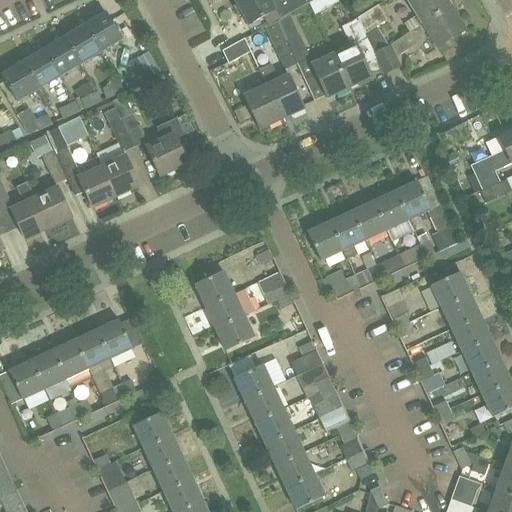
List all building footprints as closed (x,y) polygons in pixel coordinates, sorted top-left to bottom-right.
[(278,0),(271,0),(270,1),(269,0),(243,0),(236,4),(236,5),(232,6),(238,17),(242,15),(247,25),(274,11),(279,19),(313,0),(281,0),(280,1),(278,0)] [(429,19),(450,6),(446,0),(406,0),(422,24),(429,19)] [(378,5),(357,18),(364,34),(365,35),(373,53),(388,46),(377,27),(387,20),(378,5)] [(465,29),(450,6),(429,19),(422,24),(436,47),(465,29)] [(104,12),(83,24),(99,52),(120,39),(104,12)] [(290,15),(278,21),(277,21),(296,64),(310,58),(290,15)] [(375,57),(373,53),(365,35),(364,34),(357,18),(340,26),(349,44),(332,52),(348,88),(371,77),(364,62),(375,57)] [(296,64),(277,21),(265,27),(285,69),(296,64)] [(99,52),(83,24),(62,37),(79,64),(99,52)] [(373,53),(375,57),(383,74),(399,66),(395,56),(420,40),(413,29),(391,44),(388,46),(373,53)] [(79,64),(62,37),(41,49),(58,77),(79,64)] [(250,51),(244,38),(222,51),(228,64),(250,51)] [(21,62),(37,89),(58,77),(41,49),(39,46),(29,52),(31,56),(21,62)] [(152,83),(163,77),(148,52),(138,59),(152,83)] [(332,52),(309,63),(326,98),(348,88),(332,52)] [(37,89),(21,62),(0,74),(16,101),(37,89)] [(287,74),(277,79),(270,65),(259,70),(266,84),(265,84),(281,119),(304,109),(287,74)] [(147,86),(143,76),(125,84),(130,95),(147,86)] [(119,81),(101,89),(106,100),(123,91),(119,81)] [(75,91),(80,99),(85,110),(102,102),(97,91),(93,93),(88,83),(75,91)] [(281,119),(265,84),(242,95),(259,130),(281,119)] [(111,101),(115,109),(133,148),(145,142),(123,95),(111,101)] [(58,109),(63,120),(80,112),(75,101),(58,109)] [(133,148),(115,109),(104,114),(122,153),(133,148)] [(47,114),(30,122),(35,133),(52,125),(47,114)] [(161,139),(145,147),(159,176),(186,164),(175,139),(183,135),(175,117),(156,126),(161,139)] [(79,118),(56,129),(65,147),(88,136),(79,118)] [(65,180),(77,174),(65,147),(56,129),(44,134),(52,151),(65,180)] [(494,171),(511,162),(511,129),(498,136),(504,149),(470,165),(481,190),(499,182),(494,171)] [(0,148),(16,142),(11,131),(0,136),(0,148)] [(65,180),(52,151),(41,156),(55,185),(65,180)] [(124,156),(101,167),(115,197),(138,186),(124,156)] [(115,197),(101,167),(77,177),(92,208),(115,197)] [(416,179),(394,190),(408,220),(430,209),(416,179)] [(47,229),(33,198),(26,183),(16,187),(23,202),(10,208),(24,240),(47,229)] [(0,185),(0,209),(9,205),(0,185)] [(56,187),(33,198),(47,229),(70,218),(56,187)] [(408,220),(394,190),(372,200),(386,230),(408,220)] [(386,230),(372,200),(350,211),(364,240),(386,230)] [(364,240),(350,211),(328,221),(342,251),(364,240)] [(328,221),(306,231),(320,261),(342,251),(328,221)] [(439,253),(458,244),(450,228),(432,235),(439,253)] [(429,240),(420,245),(426,258),(435,254),(429,240)] [(411,249),(417,263),(419,263),(418,262),(426,258),(420,245),(417,246),(411,249)] [(260,265),(273,259),(272,258),(268,251),(256,256),(260,265)] [(385,261),(376,265),(382,279),(389,276),(390,276),(405,269),(398,255),(385,261)] [(367,269),(374,284),(375,283),(375,282),(382,279),(376,265),(367,269)] [(204,306),(233,292),(223,270),(194,284),(204,306)] [(440,306),(469,293),(459,271),(430,284),(440,306)] [(361,289),(355,275),(345,279),(352,293),(353,293),(358,290),(359,291),(361,289)] [(272,291),(277,300),(289,294),(286,288),(286,287),(285,285),(272,291)] [(386,309),(403,301),(398,290),(381,298),(386,309)] [(233,292),(204,306),(214,328),(244,314),(233,292)] [(469,293),(440,306),(451,328),(480,315),(469,293)] [(289,294),(277,300),(281,309),(294,303),(293,302),(292,302),(289,294)] [(406,313),(390,320),(392,323),(392,322),(396,330),(410,323),(406,313)] [(244,314),(214,328),(225,350),(254,336),(244,314)] [(490,337),(480,315),(451,328),(461,350),(490,337)] [(131,348),(122,329),(118,320),(96,330),(109,358),(131,348)] [(399,337),(398,337),(399,338),(414,331),(410,323),(396,330),(399,337)] [(96,330),(74,340),(87,369),(109,358),(96,330)] [(490,337),(461,350),(471,372),(500,358),(490,337)] [(87,369),(74,340),(52,351),(66,379),(87,369)] [(313,344),(312,342),(300,348),(304,357),(316,352),(315,349),(315,350),(312,345),(313,344)] [(52,351),(30,361),(44,389),(66,379),(52,351)] [(425,357),(411,364),(412,366),(413,366),(416,372),(429,366),(425,357)] [(500,358),(471,372),(481,394),(510,380),(500,358)] [(44,389),(30,361),(9,371),(22,400),(44,389)] [(244,400),(273,387),(263,365),(234,378),(244,400)] [(434,376),(429,366),(416,372),(419,380),(419,381),(419,382),(434,376)] [(315,383),(319,392),(332,386),(328,379),(329,379),(328,377),(315,383)] [(130,380),(121,384),(128,397),(136,393),(130,380)] [(511,384),(510,380),(481,394),(491,416),(511,405),(511,384)] [(128,397),(121,384),(100,394),(106,408),(120,402),(120,401),(128,397)] [(335,394),(332,386),(319,392),(324,401),(337,395),(336,393),(335,394)] [(273,387),(244,400),(254,422),(283,408),(273,387)] [(86,400),(78,404),(84,417),(91,414),(91,415),(93,414),(86,400)] [(436,416),(450,410),(446,401),(431,407),(432,410),(433,409),(436,416)] [(84,417),(78,404),(68,409),(75,422),(76,422),(76,421),(84,417)] [(283,408),(254,422),(264,444),(293,430),(283,408)] [(454,419),(450,410),(436,416),(440,424),(439,424),(440,426),(454,419)] [(143,447),(172,434),(162,412),(133,425),(143,447)] [(60,429),(62,428),(56,414),(46,419),(52,433),(54,432),(54,431),(60,429)] [(511,419),(503,423),(507,433),(511,431),(511,419)] [(336,428),(340,435),(352,430),(349,423),(350,422),(348,420),(335,426),(336,428)] [(96,469),(110,463),(107,458),(116,454),(107,435),(104,429),(84,438),(81,439),(93,463),(93,464),(94,463),(96,469)] [(293,430),(264,444),(274,466),(304,452),(293,430)] [(352,430),(340,435),(344,444),(357,438),(356,437),(352,430)] [(182,456),(172,434),(143,447),(153,469),(182,456)] [(511,444),(503,468),(511,470),(511,444)] [(471,464),(472,465),(470,471),(485,475),(489,459),(477,456),(465,451),(463,447),(453,451),(454,455),(461,470),(471,464)] [(304,452),(274,466),(285,488),(314,474),(304,452)] [(192,478),(182,456),(153,469),(163,491),(192,478)] [(110,464),(110,463),(96,469),(100,478),(101,480),(114,474),(109,464),(110,464)] [(369,463),(356,470),(360,480),(373,474),(369,467),(370,466),(369,463)] [(511,470),(503,468),(495,490),(511,496),(511,470)] [(6,470),(0,472),(0,500),(17,492),(16,490),(16,491),(7,472),(6,470)] [(324,496),(314,474),(285,488),(295,509),(324,496)] [(473,481),(459,476),(452,495),(466,500),(473,481)] [(192,478),(163,491),(173,511),(175,511),(202,500),(192,478)] [(380,490),(379,487),(370,491),(378,508),(387,505),(380,490)] [(511,511),(511,496),(495,490),(486,511),(511,511)] [(118,511),(130,506),(137,503),(132,494),(112,504),(114,507),(116,511),(118,511)] [(471,511),(473,508),(450,499),(445,511),(471,511)] [(207,511),(202,500),(175,511),(207,511)]
